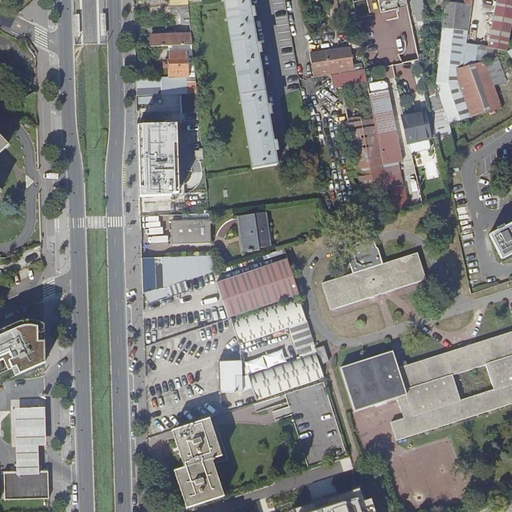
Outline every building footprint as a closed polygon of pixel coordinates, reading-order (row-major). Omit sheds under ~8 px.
[(182,13),(190,12),(189,1),(188,0),(181,0),(182,4),(172,5),(143,6),(144,14),(182,13)] [(253,7),(251,8),(249,0),(224,0),(253,168),(277,164),(275,149),(277,149),(276,141),(273,142),(268,114),(271,113),(270,105),(267,106),(258,52),(261,52),(259,43),(257,43),(252,15),(254,15),(253,7)] [(407,0),(378,0),(381,12),(396,8),(399,8),(409,6),(407,0)] [(412,0),(413,14),(416,14),(417,20),(425,20),(424,0),(412,0)] [(448,3),(442,43),(437,82),(440,90),(439,91),(450,122),(501,108),(493,85),(506,80),(497,58),(485,64),(485,61),(462,68),(463,65),(473,0),(466,0),(466,4),(448,3)] [(511,0),(496,0),(488,47),(506,50),(511,18),(511,0)] [(192,31),(190,12),(182,13),(184,24),(178,24),(179,32),(192,31)] [(73,14),(73,36),(81,36),(80,14),(73,14)] [(149,46),(193,45),(192,33),(151,35),(152,38),(149,38),(149,46)] [(350,46),(362,44),(360,35),(349,37),(350,46)] [(311,54),(314,76),(355,70),(351,47),(311,54)] [(13,48),(6,62),(12,65),(19,51),(13,48)] [(186,93),(198,93),(196,75),(188,75),(187,52),(169,52),(170,77),(162,77),(163,88),(137,89),(137,95),(138,95),(186,93)] [(340,75),(363,199),(387,195),(365,70),(340,75)] [(428,97),(436,92),(437,84),(426,86),(428,97)] [(371,94),(389,191),(405,188),(399,163),(403,162),(389,91),(371,94)] [(455,151),(450,122),(439,91),(436,92),(428,97),(442,159),(455,151)] [(189,124),(201,124),(198,93),(186,93),(189,124)] [(409,114),(415,141),(430,138),(424,111),(409,114)] [(178,124),(139,126),(140,194),(180,193),(178,124)] [(462,147),(469,143),(465,137),(458,141),(462,147)] [(243,236),(246,252),(259,249),(259,248),(270,246),(267,231),(269,230),(266,212),(238,216),(241,237),(243,236)] [(209,221),(173,222),(175,245),(211,244),(209,221)] [(511,223),(506,226),(503,227),(501,229),(490,234),(502,258),(511,253),(511,223)] [(417,252),(323,283),(332,309),(426,277),(417,252)] [(212,256),(163,258),(155,258),(156,290),(171,285),(213,272),(212,256)] [(146,293),(156,290),(155,258),(147,258),(143,259),(144,294),(146,293)] [(215,285),(225,317),(295,294),(285,262),(215,285)] [(156,290),(146,293),(150,305),(160,301),(159,298),(174,293),(171,285),(156,290)] [(230,320),(238,345),(304,323),(296,298),(230,320)] [(19,323),(0,331),(0,360),(5,359),(6,362),(5,363),(8,370),(12,369),(15,377),(45,363),(44,326),(40,324),(35,322),(32,321),(28,321),(23,322),(19,323)] [(511,331),(399,368),(394,352),(342,369),(356,412),(399,398),(405,419),(393,423),(398,440),(511,403),(511,331)] [(316,351),(320,365),(328,362),(323,346),(315,349),(316,351)] [(274,367),(249,373),(258,400),(324,378),(320,365),(316,351),(282,362),(283,365),(274,367)] [(249,373),(274,367),(272,357),(271,353),(243,359),(246,373),(249,373)] [(283,365),(282,362),(281,356),(272,357),(274,367),(283,365)] [(221,393),(243,392),(241,362),(220,363),(221,393)] [(286,396),(309,466),(347,454),(324,384),(286,396)] [(14,408),(16,471),(31,470),(39,470),(38,446),(45,446),(44,406),(14,408)] [(211,419),(173,431),(186,468),(175,471),(188,507),(225,495),(213,458),(223,455),(211,419)] [(16,471),(3,472),(5,499),(49,497),(47,470),(39,470),(31,470),(16,471)] [(293,511),(375,511),(372,498),(363,501),(359,488),(325,500),(326,503),(314,507),(313,504),(293,511)] [(511,499),(472,511),(491,511),(511,505),(511,499)]
